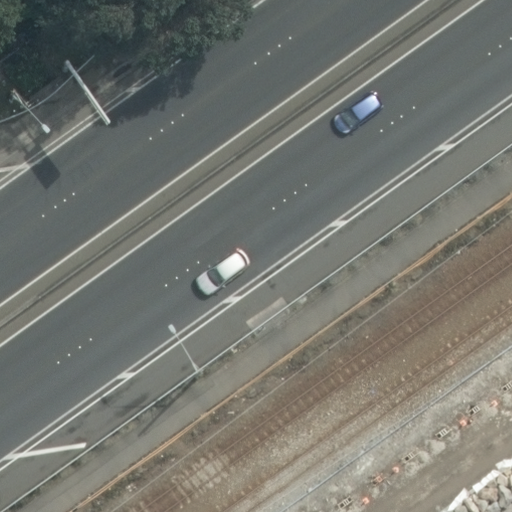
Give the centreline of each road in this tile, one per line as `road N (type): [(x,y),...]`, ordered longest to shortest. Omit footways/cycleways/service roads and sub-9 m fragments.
road 1 (trunk): [(511,53),(0,423)]
road 2 (trunk): [(0,319),(447,0)]
